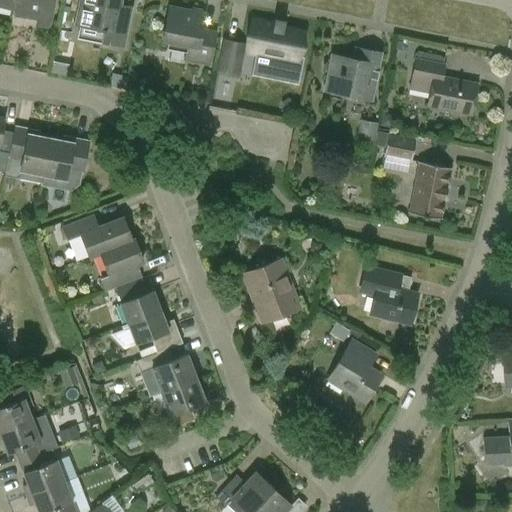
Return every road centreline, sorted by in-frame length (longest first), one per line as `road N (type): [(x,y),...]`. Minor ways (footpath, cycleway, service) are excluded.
road 1 (residential): [(254,416),(143,138)]
road 2 (residential): [(352,502),(405,433),(482,277)]
road 3 (residential): [(283,132),(163,104),(143,138)]
road 4 (residential): [(143,138),(106,101),(0,76)]
road 5 (residential): [(352,502),(254,416)]
road 6 (residential): [(482,277),(511,152)]
